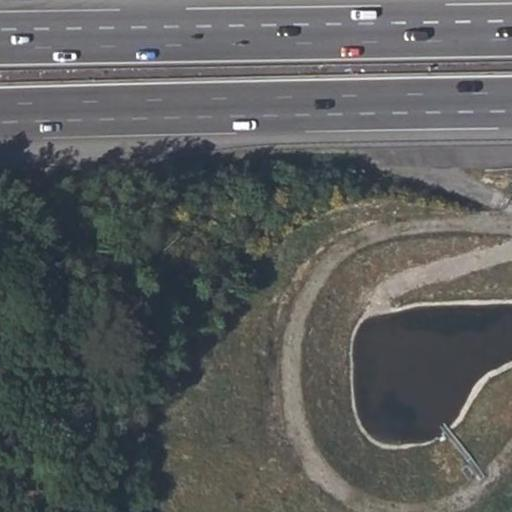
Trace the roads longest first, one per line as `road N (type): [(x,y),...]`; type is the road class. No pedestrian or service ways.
road 1 (motorway): [(0,106),(511,96)]
road 2 (motorway): [(511,36),(0,45)]
